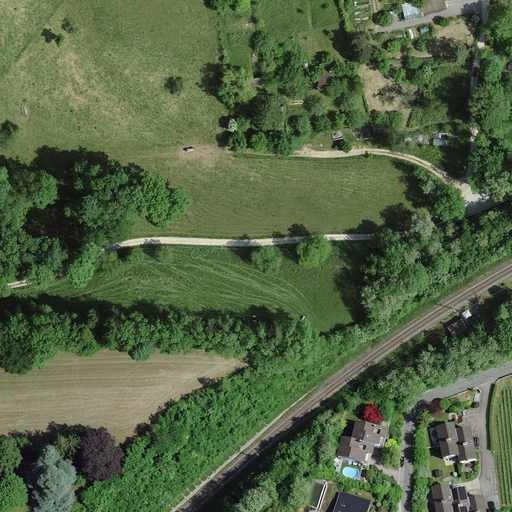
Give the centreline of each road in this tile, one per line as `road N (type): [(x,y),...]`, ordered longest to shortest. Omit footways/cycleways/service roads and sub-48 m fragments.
road 1 (track): [(471,210),(412,231),(150,238),(0,275)]
road 2 (residential): [(511,364),(424,397),(409,419),(403,511)]
road 3 (track): [(471,210),(473,74),(484,0)]
road 4 (track): [(470,188),(421,162),(365,150),(305,152)]
road 5 (unknown): [(491,372),(487,437),(499,508)]
